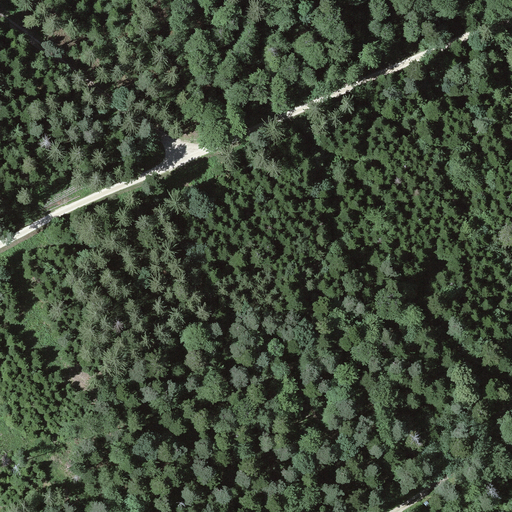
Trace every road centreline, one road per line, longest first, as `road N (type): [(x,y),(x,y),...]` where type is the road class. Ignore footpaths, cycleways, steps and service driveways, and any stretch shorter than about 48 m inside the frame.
road 1 (track): [(0,241),(511,14)]
road 2 (track): [(0,16),(178,157)]
road 3 (track): [(511,404),(470,457),(393,511)]
